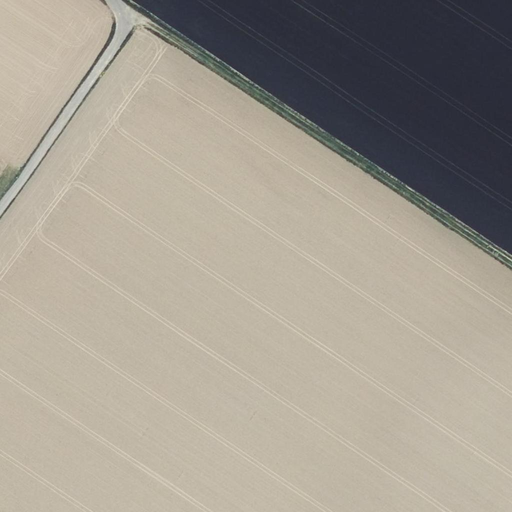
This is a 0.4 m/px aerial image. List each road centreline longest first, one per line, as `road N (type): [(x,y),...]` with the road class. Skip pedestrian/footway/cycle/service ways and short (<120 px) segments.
road 1 (track): [(107,0),(511,264)]
road 2 (track): [(0,201),(132,15)]
